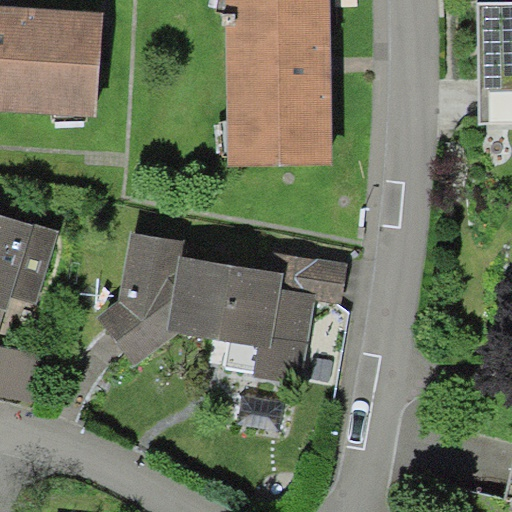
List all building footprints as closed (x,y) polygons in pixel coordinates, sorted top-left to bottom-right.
[(232,0),(233,159),(330,159),(329,0),(232,0)] [(511,6),(490,6),(492,127),(511,127),(511,6)] [(113,23),(0,14),(0,117),(105,126),(113,23)] [(64,232),(0,213),(0,310),(7,312),(38,322),(64,232)] [(191,250),(130,242),(122,306),(98,326),(141,379),(183,344),(180,369),(304,384),(313,311),(350,316),(356,267),(272,256),(269,278),(189,268),(191,250)]
